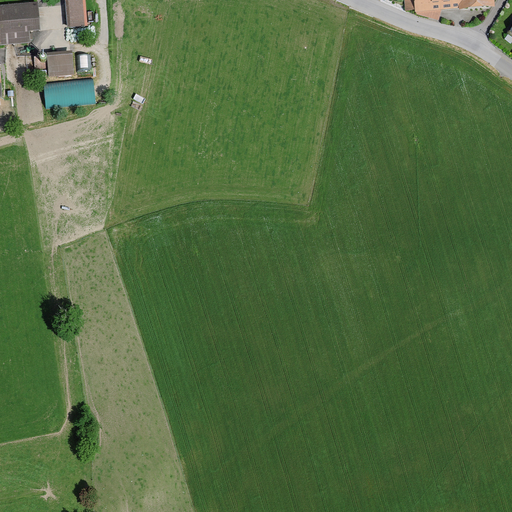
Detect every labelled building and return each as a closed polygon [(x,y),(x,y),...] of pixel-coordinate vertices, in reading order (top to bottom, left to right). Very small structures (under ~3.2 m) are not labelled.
[(411,0),(412,11),(493,6),(493,0),(411,0)] [(85,1),(65,3),(66,32),(87,31),(85,1)] [(0,44),(40,43),(37,5),(0,7),(0,44)] [(49,76),(73,75),(70,46),(47,48),(47,54),(32,55),(33,72),(48,71),(49,76)] [(45,82),(46,107),(96,104),(95,80),(45,82)]
